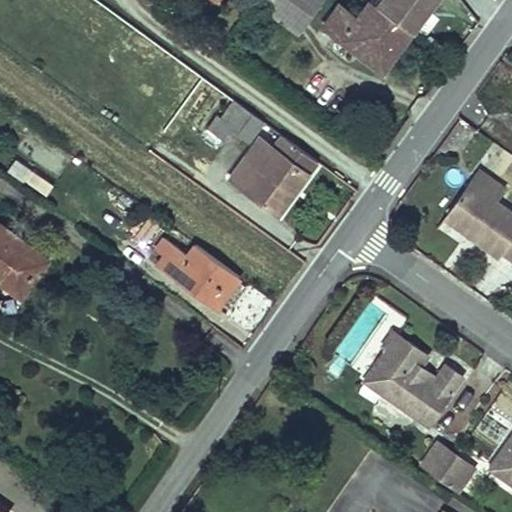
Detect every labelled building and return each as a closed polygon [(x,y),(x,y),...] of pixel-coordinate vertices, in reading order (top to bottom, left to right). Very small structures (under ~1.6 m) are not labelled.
[(260,0),(257,5),(299,36),(326,0),(260,0)] [(383,0),(378,7),(397,20),(411,2),(425,13),(434,0),(383,0)] [(378,7),(371,2),(358,19),(340,6),(324,28),(382,71),(412,32),(397,20),(378,7)] [(220,121),(233,130),(248,142),(263,123),(234,101),(220,121)] [(447,159),(470,125),(460,118),(437,151),(447,159)] [(224,142),(233,130),(220,121),(211,132),(224,142)] [(28,135),(19,147),(57,176),(67,164),(28,135)] [(260,169),(245,158),(230,178),(278,214),(316,162),(283,137),(274,148),(260,169)] [(260,138),(245,158),(260,169),(274,148),(260,138)] [(481,180),(476,187),(502,205),(507,198),(481,180)] [(476,187),(455,217),(478,233),(481,229),(487,233),(480,243),(506,261),(510,256),(511,257),(511,212),(502,205),(476,187)] [(153,214),(136,237),(148,245),(164,222),(153,214)] [(455,217),(451,223),(480,243),(487,233),(481,229),(478,233),(455,217)] [(0,220),(0,275),(24,293),(49,257),(0,220)] [(239,278),(195,245),(187,256),(165,239),(157,250),(165,256),(158,267),(215,309),(220,303),(237,281),(239,278)] [(237,281),(220,303),(228,309),(245,287),(237,281)] [(246,297),(237,315),(251,322),(260,304),(246,297)] [(368,387),(385,398),(396,393),(421,411),(420,422),(433,431),(447,412),(468,382),(452,370),(442,383),(437,390),(421,378),(426,371),(432,361),(401,340),(368,387)] [(292,361),(282,375),(298,385),(307,370),(292,361)] [(442,383),(426,371),(421,378),(437,390),(442,383)] [(396,393),(385,398),(420,422),(421,411),(396,393)] [(461,422),(447,412),(433,431),(447,442),(461,422)] [(511,441),(490,473),(507,484),(511,481),(511,441)] [(442,442),(426,465),(445,477),(461,455),(442,442)] [(480,467),(461,455),(445,477),(465,489),(480,467)]
